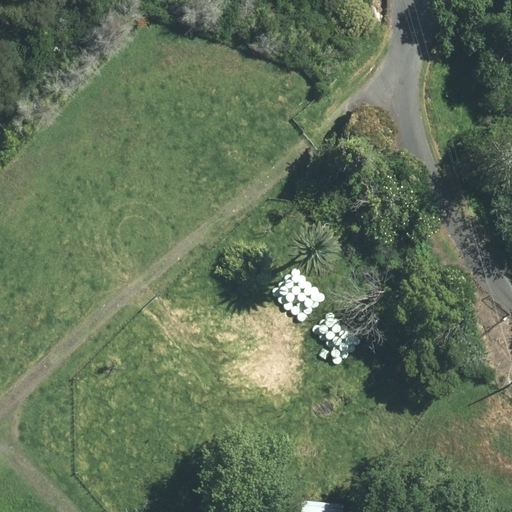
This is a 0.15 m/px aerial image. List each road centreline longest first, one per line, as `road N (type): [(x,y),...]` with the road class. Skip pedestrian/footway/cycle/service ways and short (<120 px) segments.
road 1 (track): [(0,402),(343,118),(398,52)]
road 2 (residential): [(398,52),(413,129),(443,210),(511,305)]
